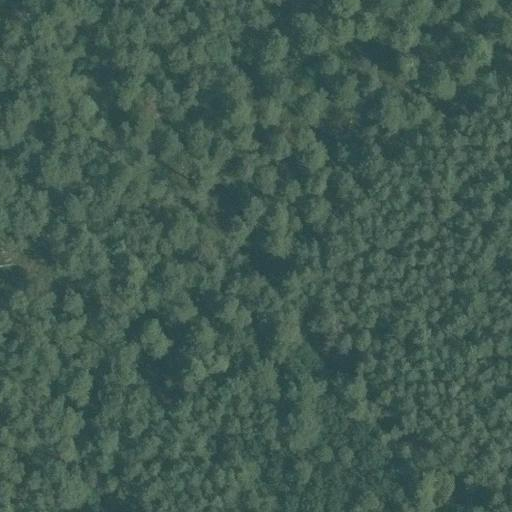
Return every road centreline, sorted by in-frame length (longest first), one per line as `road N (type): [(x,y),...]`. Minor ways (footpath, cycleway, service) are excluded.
road 1 (track): [(463,511),(251,276),(511,41)]
road 2 (track): [(1,0),(251,276)]
